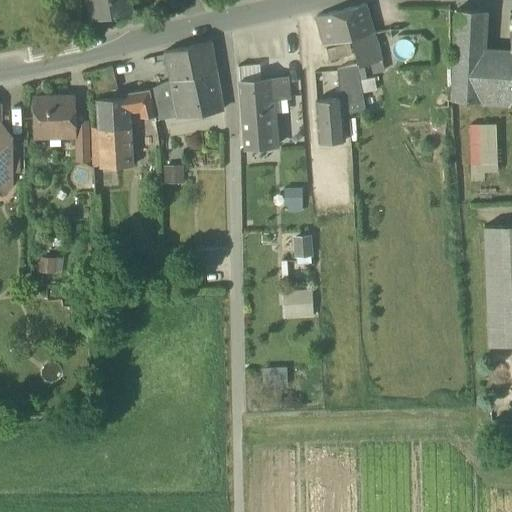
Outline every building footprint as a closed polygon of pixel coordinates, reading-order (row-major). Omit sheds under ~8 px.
[(130,17),(127,0),(84,0),(89,26),(130,17)] [(356,66),(357,67),(363,66),(369,64),(381,61),(373,33),(365,5),(316,17),(323,46),(349,39),(356,66)] [(455,9),(453,58),(481,59),(481,55),(483,11),(455,9)] [(164,53),(170,83),(216,72),(211,43),(164,53)] [(239,63),(248,62),(247,44),(237,45),(239,63)] [(351,55),(348,44),(325,50),(328,61),(351,55)] [(511,45),(509,45),(509,57),(508,78),(499,78),(498,104),(511,104),(511,45)] [(450,101),(498,104),(499,78),(508,78),(509,57),(481,55),(481,59),(453,58),(450,101)] [(381,61),(369,64),(372,74),(384,71),(381,61)] [(356,66),(336,70),(339,100),(341,100),(342,116),(365,111),(361,92),(359,81),(357,67),(356,66)] [(357,67),(359,81),(366,79),(365,74),(363,66),(357,67)] [(90,72),(91,96),(117,91),(111,67),(90,72)] [(239,69),(240,83),(263,81),(262,67),(239,69)] [(222,109),(216,72),(170,83),(176,117),(222,109)] [(374,79),(366,79),(359,81),(361,92),(375,90),(374,79)] [(281,80),(268,81),(269,96),(282,96),(281,80)] [(273,148),(269,96),(268,81),(263,81),(240,83),(245,150),(273,148)] [(154,113),(156,120),(176,117),(170,83),(165,84),(149,91),(154,113)] [(129,94),(129,99),(96,101),(97,131),(99,168),(132,166),(130,129),(129,108),(143,107),(143,113),(154,113),(149,91),(129,94)] [(59,138),(74,138),(74,119),(73,98),(34,99),(35,136),(49,136),(59,136),(59,138)] [(315,101),(318,145),(344,142),(342,116),(341,100),(339,100),(315,101)] [(74,138),(75,163),(93,163),(92,119),(74,119),(74,138)] [(468,124),(469,182),(484,182),(483,174),(497,173),(495,124),(468,124)] [(75,170),(75,163),(74,138),(59,138),(59,136),(49,136),(50,170),(75,170)] [(0,176),(11,177),(10,138),(0,138),(0,176)] [(182,165),(162,166),(163,185),(182,184),(182,165)] [(0,193),(11,184),(11,177),(0,176),(0,193)] [(301,188),(283,189),(283,204),(287,208),(301,208),(301,188)] [(511,225),(483,226),(488,346),(511,345),(511,225)] [(292,239),(294,260),(313,259),(312,238),(292,239)] [(55,259),(40,257),(38,272),(53,274),(55,259)] [(111,260),(98,259),(96,279),(99,279),(108,280),(110,267),(111,260)] [(118,268),(110,267),(108,280),(99,279),(97,290),(111,290),(116,285),(118,268)] [(285,293),(287,318),(317,316),(315,291),(285,293)] [(261,368),(262,386),(286,386),(285,367),(261,368)]
